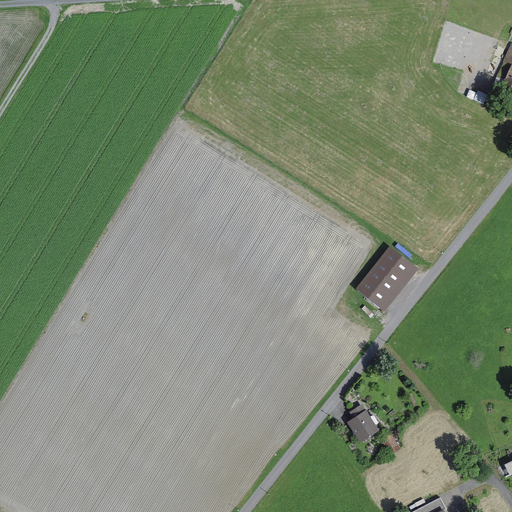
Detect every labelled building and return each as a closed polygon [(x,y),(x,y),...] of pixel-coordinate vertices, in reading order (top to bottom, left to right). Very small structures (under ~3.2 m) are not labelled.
[(511,89),(511,64),(502,85),(511,89)] [(422,266),(394,244),(360,287),(388,309),(422,266)] [(368,410),(351,423),(367,444),(384,431),(368,410)] [(402,446),(393,434),(382,442),(391,454),(402,446)] [(441,497),(411,511),(444,511),(448,509),(441,497)]
